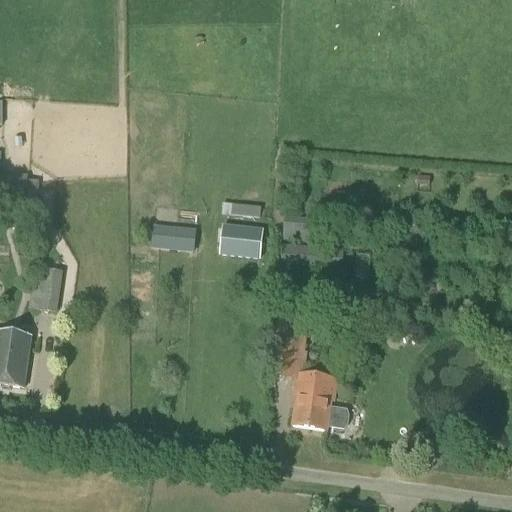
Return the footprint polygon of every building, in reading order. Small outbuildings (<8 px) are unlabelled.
[(0,209),(27,211),(28,179),(0,177),(0,209)] [(260,222),(261,210),(231,207),(230,220),(260,222)] [(312,245),(314,222),(284,219),(282,242),(312,245)] [(260,260),(262,231),(222,228),(220,257),(260,260)] [(194,255),(196,233),(153,229),(151,252),(194,255)] [(343,252),(282,247),(280,262),(342,267),(343,252)] [(57,316),(63,274),(45,271),(43,284),(32,282),(28,312),(57,316)] [(308,328),(275,324),(269,378),(296,382),(292,410),(295,410),(292,428),(327,433),(327,430),(344,432),(347,428),(349,419),(347,412),(330,410),(331,403),(334,404),(337,382),(305,378),(308,355),(305,354),(308,328)] [(0,388),(24,392),(32,340),(0,335),(0,388)]
